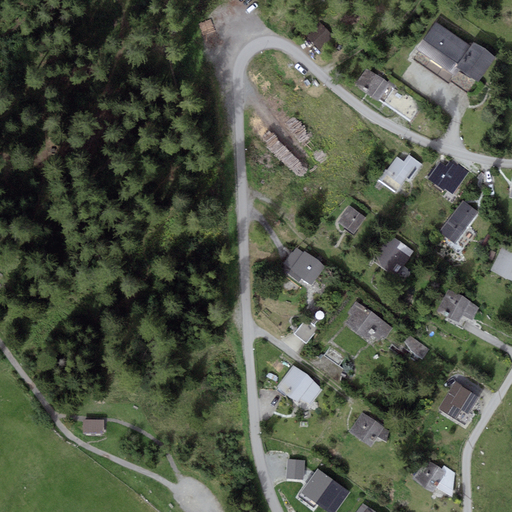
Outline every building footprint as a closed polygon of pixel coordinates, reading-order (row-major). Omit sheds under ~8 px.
[(334,36),(319,22),(306,37),(321,50),(334,36)] [(471,46),(436,22),(417,50),(455,76),(459,70),(478,82),(496,57),(474,43),(471,46)] [(390,84),(367,68),(355,86),(378,101),(390,84)] [(404,161),(397,157),(387,170),(385,169),(378,179),(396,192),(406,178),(409,180),(421,164),(408,155),(404,161)] [(457,166),(450,161),(446,166),(440,162),(428,179),(443,190),(444,188),(453,194),(468,171),(458,164),(457,166)] [(478,212),(463,200),(439,232),(454,243),(478,212)] [(365,219),(350,206),(337,223),(352,235),(365,219)] [(413,251),(391,235),(373,260),(395,276),(413,251)] [(511,249),(503,245),(490,271),(511,281),(511,249)] [(303,253),(296,248),(293,253),(292,252),(284,264),(291,269),(288,274),(299,282),(302,278),(312,285),(326,266),(304,251),(303,253)] [(479,307),(448,290),(437,312),(459,323),(463,316),(472,321),(479,307)] [(394,328),(355,302),(348,313),(352,316),(345,325),(368,340),(371,335),(379,341),(382,337),(386,339),(394,328)] [(307,375),(293,366),(276,387),(297,403),(301,398),(310,406),(323,389),(307,375)] [(478,396),(456,382),(439,408),(456,418),(461,410),(467,413),(478,396)] [(384,427),(362,412),(349,432),(371,447),(384,427)] [(103,420),(84,420),(83,434),(103,435),(103,420)] [(304,460),(287,459),(286,478),(303,480),(304,460)] [(445,473),(425,460),(413,479),(433,492),(445,473)] [(334,511),(349,492),(317,469),(301,492),(328,511),(334,511)] [(374,511),(363,503),(356,511),(374,511)]
